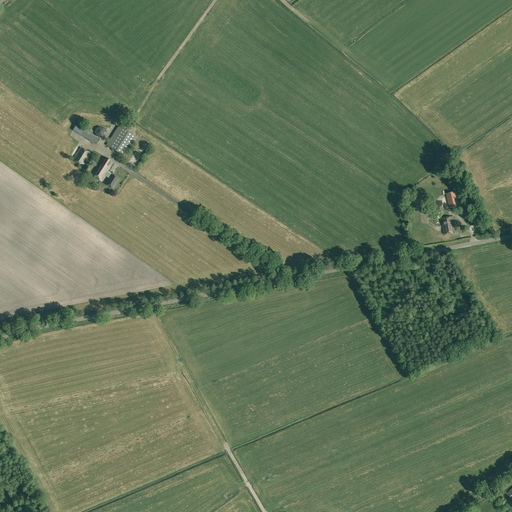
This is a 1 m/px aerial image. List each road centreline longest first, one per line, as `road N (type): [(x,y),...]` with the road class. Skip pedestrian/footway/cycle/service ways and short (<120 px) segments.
road 1 (unclassified): [(0,338),(511,235)]
road 2 (unknown): [(136,173),(280,269),(283,280)]
